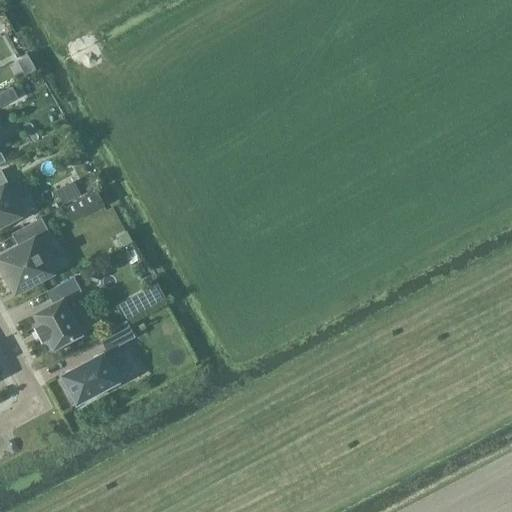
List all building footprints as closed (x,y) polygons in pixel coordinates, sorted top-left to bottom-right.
[(11,87),(0,93),(0,107),(17,98),(11,87)] [(0,225),(18,216),(3,186),(7,184),(0,171),(0,225)] [(60,177),(46,182),(52,200),(67,194),(60,177)] [(0,265),(14,292),(50,273),(33,241),(48,233),(40,219),(12,234),(19,247),(0,257),(0,265)] [(52,350),(80,335),(80,334),(62,300),(80,291),(73,278),(47,292),(53,304),(33,314),(39,326),(34,329),(41,341),(46,338),(52,350)] [(125,322),(98,336),(106,351),(132,337),(125,322)] [(59,375),(75,405),(118,383),(101,352),(59,375)]
